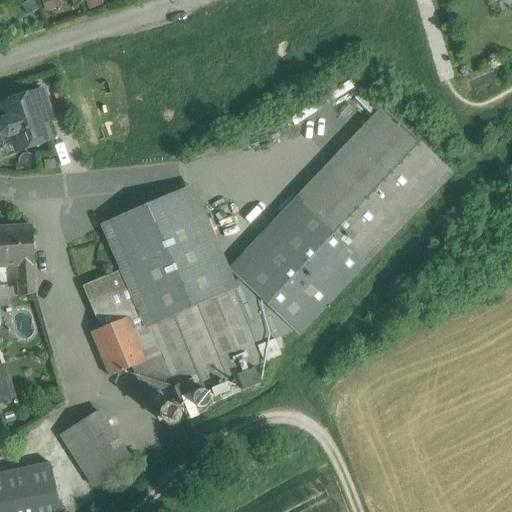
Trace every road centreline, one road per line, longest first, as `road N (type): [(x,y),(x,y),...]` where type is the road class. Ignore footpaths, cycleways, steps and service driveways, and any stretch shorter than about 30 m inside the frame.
road 1 (residential): [(0,193),(275,163)]
road 2 (residential): [(197,0),(0,62)]
